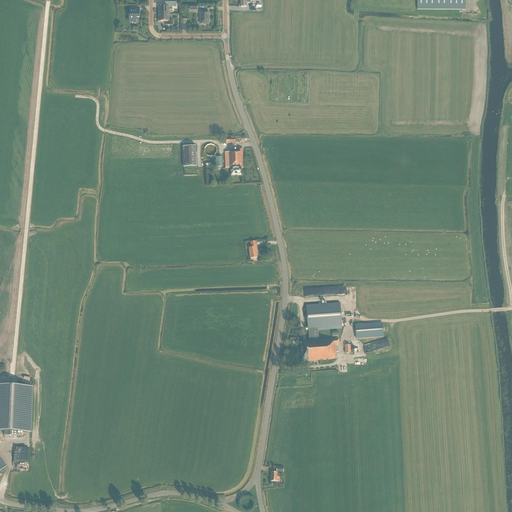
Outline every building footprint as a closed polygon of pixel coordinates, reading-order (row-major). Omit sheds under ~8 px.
[(465,10),(465,0),(417,0),(417,10),(465,10)] [(159,15),(169,16),(169,10),(172,10),(172,8),(159,7),(159,15)] [(139,17),(139,11),(134,11),(134,8),(130,8),(130,16),(129,16),(129,21),(136,21),(136,17),(139,17)] [(209,12),(200,12),(200,25),(209,25),(209,12)] [(169,19),(169,16),(159,15),(159,22),(166,22),(166,25),(172,25),(172,19),(169,19)] [(211,144),(210,144),(209,144),(208,145),(207,145),(206,146),(205,147),(205,148),(205,149),(204,149),(204,150),(204,151),(204,152),(205,152),(205,153),(205,154),(206,155),(207,156),(208,156),(209,157),(210,157),(211,157),(212,157),(212,156),(213,156),(214,156),(214,155),(215,155),(215,154),(216,154),(216,153),(216,152),(217,151),(217,150),(217,149),(216,149),(216,148),(216,147),(215,147),(215,146),(214,146),(214,145),(213,145),(212,144),(211,144)] [(196,167),(195,146),(183,147),(184,167),(196,167)] [(237,149),(237,151),(232,151),(232,152),(225,153),(225,161),(226,161),(226,168),(228,168),(230,168),(231,176),(242,176),(241,168),(243,168),(243,149),(237,149)] [(257,258),(257,252),(258,252),(257,246),(256,242),(250,242),(250,248),(249,248),(250,259),(257,258)] [(318,331),(342,329),(340,304),(307,306),(308,331),(309,331),(309,342),(301,342),(301,344),(302,360),(302,362),(335,359),(335,354),(336,354),(336,345),(339,345),(339,340),(319,341),(318,331)] [(356,326),(356,340),(383,338),(382,324),(356,326)] [(351,349),(350,345),(345,345),(345,354),(354,353),(354,349),(351,349)] [(354,358),(354,366),(367,365),(366,358),(354,358)] [(33,387),(0,385),(0,431),(5,432),(5,436),(17,437),(17,432),(32,433),(33,387)] [(271,482),(277,482),(279,482),(280,478),(277,477),(277,473),(271,473),(271,482)]
